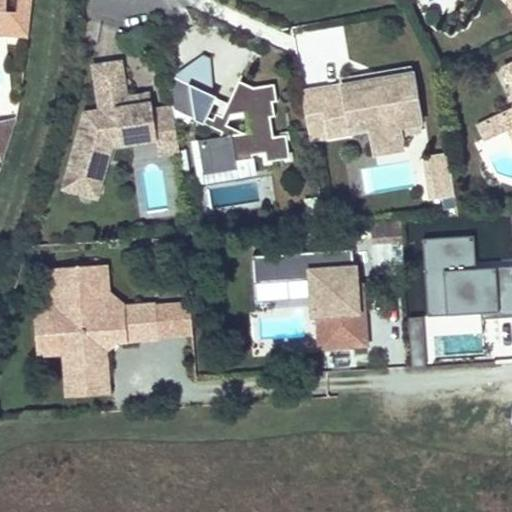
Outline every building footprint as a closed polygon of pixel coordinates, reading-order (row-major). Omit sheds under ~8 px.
[(0,0),(0,30),(24,31),(28,0),(0,0)] [(118,46),(112,26),(100,30),(107,50),(118,46)] [(182,146),(176,112),(156,115),(153,93),(129,97),(124,61),(95,66),(103,110),(87,113),(64,189),(90,196),(110,132),(133,129),(135,143),(159,139),(161,150),(182,146)] [(202,80),(168,64),(176,110),(225,133),(231,130),(237,120),(253,117),(272,118),(277,117),(274,103),(279,102),(276,85),(254,89),(241,75),(218,96),(199,87),(202,80)] [(346,86),(305,93),(310,123),(330,120),(333,137),(355,133),(355,129),(373,126),(376,139),(403,135),(402,127),(424,123),(414,69),(392,73),(393,78),(378,80),(379,87),(368,89),(367,82),(346,86)] [(392,73),(345,81),(346,86),(367,82),(368,89),(379,87),(378,80),(393,78),(392,73)] [(511,107),(501,112),(511,132),(511,107)] [(14,114),(0,116),(0,153),(2,155),(14,114)] [(272,118),(253,117),(256,137),(250,138),(231,130),(225,133),(223,137),(201,141),(207,175),(241,169),(240,163),(257,160),(257,156),(268,154),(270,163),(293,159),(289,136),(276,138),(272,118)] [(330,120),(310,123),(313,140),(333,137),(330,120)] [(424,123),(402,127),(403,135),(425,131),(424,123)] [(114,146),(135,143),(133,129),(110,132),(90,196),(98,199),(114,146)] [(403,135),(376,139),(378,154),(406,150),(403,135)] [(457,191),(451,150),(428,153),(434,195),(457,191)] [(268,154),(257,156),(257,160),(258,165),(270,163),(268,154)] [(495,212),(461,215),(464,267),(499,266),(495,212)] [(104,265),(55,268),(58,316),(49,317),(51,348),(66,347),(67,367),(70,367),(71,381),(80,387),(99,386),(106,378),(104,341),(109,334),(115,338),(158,335),(156,302),(125,304),(106,292),(104,265)] [(352,268),(309,271),(312,314),(326,313),(355,311),(353,286),(352,268)] [(355,311),(326,313),(328,330),(340,329),(342,347),(365,346),(360,286),(353,286),(355,311)] [(340,329),(328,330),(329,348),(342,347),(340,329)]
